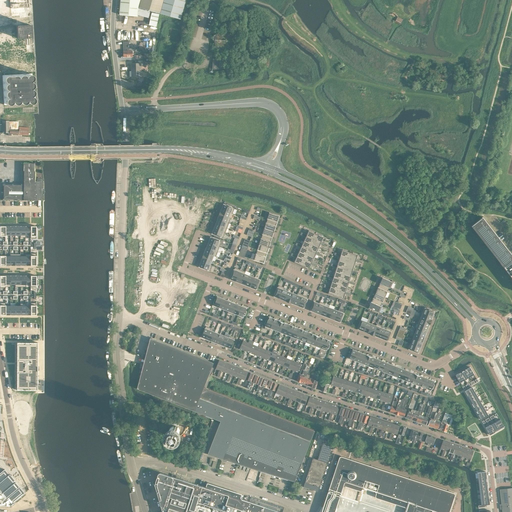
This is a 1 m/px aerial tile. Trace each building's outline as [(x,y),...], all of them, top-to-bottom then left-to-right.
[(120,0),(120,15),(137,16),(138,6),(140,0),(120,0)] [(141,0),(139,8),(160,14),(163,0),(141,0)] [(163,0),(160,14),(180,19),(185,0),(163,0)] [(149,25),(156,27),(159,15),(151,13),(149,25)] [(397,17),(395,22),(397,23),(400,25),(403,20),(397,17)] [(20,38),(20,40),(22,40),(22,38),(31,37),(30,25),(16,26),(17,38),(20,38)] [(214,39),(215,42),(215,43),(215,45),(217,47),(218,48),(219,49),(220,50),(223,50),(225,51),(227,51),(228,50),(231,49),(232,48),(233,47),(235,45),(235,44),(236,42),(236,40),(236,38),(235,36),(235,35),(233,33),(232,32),(231,31),(229,30),(227,29),(226,29),(224,29),(223,30),(220,30),(219,31),(217,33),(216,34),(215,35),(215,38),(214,39)] [(124,57),(133,56),(132,48),(129,48),(129,49),(127,49),(129,48),(129,44),(130,44),(130,43),(129,43),(130,43),(130,41),(123,42),(123,51),(124,57)] [(153,54),(150,54),(144,53),(142,65),(150,67),(150,62),(151,62),(153,54)] [(2,75),(4,104),(33,103),(31,74),(2,75)] [(18,126),(19,121),(3,120),(2,132),(9,132),(9,134),(29,135),(29,127),(18,126)] [(3,200),(23,200),(41,200),(41,181),(34,181),(34,163),(23,163),(23,185),(4,185),(3,189),(4,189),(4,194),(3,194),(3,200)] [(223,204),(221,209),(230,212),(232,213),(234,208),(229,206),(229,205),(225,204),(225,205),(223,204)] [(228,217),(230,212),(221,209),(220,211),(219,214),(228,217)] [(279,216),(269,213),(267,218),(272,220),(271,224),(275,226),(279,216)] [(228,217),(219,214),(218,216),(217,218),(228,223),(230,218),(228,217)] [(217,218),(215,223),(226,227),(228,223),(217,218)] [(274,231),(275,226),(271,224),(272,220),(267,218),(264,228),(274,231)] [(511,257),(481,218),(472,225),(511,275),(511,257)] [(215,223),(214,228),(224,232),(226,227),(215,223)] [(214,228),(212,233),(222,237),(224,232),(214,228)] [(272,237),(274,231),(264,228),(263,228),(261,234),(262,234),(261,238),(266,240),(267,235),(272,237)] [(315,233),(308,230),(306,234),(305,235),(313,239),(315,233)] [(321,241),(323,237),(315,233),(313,239),(320,242),(321,241)] [(269,247),(272,237),(267,235),(266,240),(261,238),(259,244),(269,247)] [(313,239),(305,235),(305,236),(303,241),(310,244),(313,239)] [(208,242),(220,247),(221,242),(219,241),(220,240),(211,237),(210,237),(208,242)] [(320,243),(320,242),(313,239),(310,244),(318,248),(320,243)] [(310,244),(303,241),(301,245),(300,246),(308,249),(310,244)] [(218,251),(220,247),(208,242),(207,247),(218,251)] [(267,252),(269,247),(259,244),(256,254),(261,255),(262,251),(267,252)] [(318,248),(310,244),(308,249),(316,253),(316,252),(318,248)] [(308,249),(300,246),(300,247),(298,251),(306,254),(308,249)] [(216,256),(218,251),(207,247),(205,252),(213,255),(214,255),(213,256),(216,256)] [(247,250),(244,249),(241,247),(238,256),(244,258),(246,254),(247,250)] [(316,253),(308,249),(306,254),(313,258),(315,254),(316,253)] [(351,252),(343,250),(341,254),(341,255),(349,258),(351,252)] [(267,252),(262,251),(261,255),(256,254),(255,254),(253,259),(264,263),(267,252)] [(303,260),(306,254),(298,251),(296,255),(296,256),(303,260)] [(211,260),(213,255),(205,252),(204,252),(203,254),(202,256),(211,260)] [(358,255),(351,252),(349,258),(357,261),(357,260),(358,255)] [(313,258),(306,254),(303,260),(311,263),(311,262),(313,258)] [(211,260),(202,256),(201,259),(201,260),(201,261),(210,265),(212,260),(211,260)] [(303,260),(296,256),(295,257),(293,262),(301,265),(303,260)] [(311,263),(303,260),(301,265),(308,269),(310,264),(311,263)] [(210,265),(201,261),(199,266),(199,267),(208,271),(208,270),(210,271),(212,266),(212,265),(210,265)] [(240,270),(235,267),(230,279),(236,281),(240,270)] [(245,271),(240,270),(236,281),(241,283),(244,274),(245,271)] [(249,276),(244,274),(241,283),(246,285),(249,276)] [(254,278),(249,276),(246,285),(251,287),(254,278)] [(260,280),(254,278),(251,287),(256,289),(257,286),(258,286),(260,282),(259,282),(260,280)] [(392,282),(383,278),(378,287),(383,290),(385,285),(389,287),(392,282)] [(284,287),(279,285),(274,296),(279,298),(283,289),(284,287)] [(385,297),(389,287),(385,285),(383,290),(378,287),(376,293),(385,297)] [(336,296),(338,291),(330,288),(330,289),(328,294),(336,296)] [(287,291),(283,289),(279,298),(284,300),(287,291)] [(292,293),(287,291),(284,300),(286,301),(289,302),(292,293)] [(346,293),(338,291),(336,296),(344,299),(346,294),(346,293)] [(297,295),(292,293),(289,302),(291,303),(294,304),(297,295)] [(303,295),(298,293),(297,295),(294,304),(298,306),(303,295)] [(380,306),(385,297),(376,293),(373,298),(378,300),(376,304),(380,306)] [(308,297),(303,295),(298,306),(303,308),(308,297)] [(214,305),(219,307),(222,299),(217,297),(216,300),(215,299),(213,303),(215,304),(214,305)] [(378,312),(380,306),(376,304),(378,300),(373,298),(369,308),(378,312)] [(227,300),(222,299),(219,307),(224,309),(227,300)] [(232,302),(227,300),(224,309),(228,311),(232,302)] [(325,303),(320,301),(319,304),(316,312),(320,314),(324,306),(325,303)] [(237,304),(232,302),(228,311),(227,313),(232,315),(233,313),(237,304)] [(319,304),(314,302),(311,310),(316,312),(319,304)] [(237,304),(233,313),(238,315),(241,306),(237,304)] [(246,308),(241,306),(238,315),(243,317),(246,308)] [(329,307),(324,306),(320,314),(325,316),(329,307)] [(333,309),(329,307),(325,316),(330,318),(333,309)] [(423,313),(432,317),(434,312),(431,310),(427,308),(427,309),(425,308),(423,313)] [(338,311),(333,309),(330,318),(335,320),(338,311)] [(343,313),(338,311),(335,320),(340,322),(341,319),(342,319),(343,315),(342,315),(343,313)] [(431,319),(432,317),(423,313),(421,318),(431,322),(432,319),(431,319)] [(274,319),(269,317),(267,321),(266,320),(265,324),(266,324),(264,328),(270,330),(270,328),(274,319)] [(431,322),(421,318),(419,323),(428,327),(429,325),(430,325),(431,322)] [(279,321),(274,319),(270,328),(275,330),(279,321)] [(367,322),(361,320),(358,329),(363,331),(367,322)] [(284,323),(279,321),(275,330),(281,332),(284,323)] [(371,324),(367,322),(363,331),(368,333),(371,324)] [(289,325),(284,323),(281,332),(286,334),(289,325)] [(426,332),(428,327),(419,323),(417,328),(426,332)] [(376,326),(371,324),(368,333),(370,334),(372,335),(376,326)] [(294,327),(289,325),(286,334),(291,336),(294,327)] [(201,337),(206,339),(210,330),(211,328),(206,326),(201,337)] [(381,328),(376,326),(372,335),(375,336),(377,336),(381,328)] [(299,329),(294,327),(291,336),(296,338),(299,329)] [(386,330),(381,328),(377,336),(382,338),(386,330)] [(424,337),(426,332),(417,328),(415,333),(424,337)] [(304,331),(299,329),(296,338),(301,340),(304,331)] [(215,332),(210,330),(206,339),(211,341),(215,332)] [(391,332),(386,330),(382,338),(387,340),(391,332)] [(309,333),(304,331),(301,340),(306,342),(309,333)] [(219,334),(215,332),(211,341),(216,343),(219,334)] [(314,335),(309,333),(306,342),(311,344),(314,335)] [(424,337),(415,333),(413,338),(422,342),(424,337)] [(224,336),(219,334),(216,343),(221,345),(224,336)] [(320,337),(314,335),(311,344),(310,346),(315,348),(316,346),(320,337)] [(229,338),(224,336),(221,345),(225,346),(229,338)] [(325,339),(320,337),(316,346),(321,348),(325,339)] [(214,363),(150,338),(151,339),(138,389),(137,388),(137,389),(218,420),(217,423),(219,424),(207,454),(295,482),(314,431),(315,431),(204,388),(214,363)] [(234,340),(229,338),(225,346),(231,348),(234,340)] [(413,338),(411,344),(420,347),(422,342),(413,338)] [(330,341),(325,339),(321,348),(320,350),(325,352),(327,348),(328,348),(329,345),(328,344),(330,341)] [(239,348),(244,350),(247,342),(242,340),(239,348)] [(37,342),(16,342),(16,389),(37,389),(37,342)] [(247,342),(244,350),(249,352),(252,344),(247,342)] [(249,352),(254,354),(257,346),(252,344),(249,352)] [(420,347),(411,344),(409,349),(418,352),(420,347)] [(257,346),(254,354),(259,356),(262,348),(257,346)] [(262,348),(259,356),(264,358),(267,350),(262,348)] [(358,351),(353,349),(349,358),(354,360),(358,351)] [(267,350),(264,358),(268,360),(272,352),(267,350)] [(362,353),(358,351),(354,360),(359,362),(362,353)] [(272,352),(268,360),(273,362),(276,354),(272,352)] [(367,355),(362,353),(359,362),(364,364),(367,355)] [(281,356),(276,354),(273,362),(278,364),(281,356)] [(372,357),(367,355),(364,364),(368,366),(372,357)] [(281,356),(278,364),(283,366),(286,358),(281,356)] [(377,359),(372,357),(368,366),(373,368),(377,359)] [(286,358),(283,366),(288,368),(291,360),(286,358)] [(381,361),(377,359),(373,368),(378,370),(381,361)] [(215,368),(220,370),(224,362),(219,360),(215,368)] [(291,360),(288,368),(292,370),(296,362),(291,360)] [(386,363),(381,361),(378,370),(383,371),(386,363)] [(220,370),(225,372),(228,364),(224,362),(220,370)] [(296,362),(292,370),(298,372),(298,370),(298,369),(301,364),(296,362)] [(391,364),(386,363),(383,371),(387,373),(391,364)] [(228,364),(225,372),(230,374),(233,366),(228,364)] [(396,366),(391,364),(387,373),(392,375),(396,366)] [(230,374),(235,376),(238,368),(233,366),(230,374)] [(401,368),(396,366),(392,375),(397,377),(401,368)] [(299,373),(296,381),(301,382),(305,371),(307,368),(305,367),(302,375),(299,373)] [(470,367),(466,370),(470,378),(475,375),(470,367)] [(238,368),(235,376),(239,378),(243,370),(238,368)] [(346,378),(346,379),(353,381),(356,373),(342,368),(339,376),(346,378)] [(405,370),(401,368),(397,377),(402,379),(405,370)] [(243,370),(239,378),(244,380),(248,372),(243,370)] [(402,379),(407,381),(410,372),(405,370),(402,379)] [(466,370),(461,373),(465,380),(470,378),(466,370)] [(306,384),(309,375),(307,374),(308,372),(305,371),(301,382),(306,384)] [(415,374),(410,372),(407,381),(411,383),(415,374)] [(461,373),(456,376),(460,383),(465,380),(461,373)] [(312,376),(309,375),(306,384),(310,386),(315,375),(313,374),(312,376)] [(411,383),(416,384),(420,376),(415,374),(411,383)] [(251,390),(251,389),(254,383),(256,383),(259,376),(254,375),(249,389),(251,390)] [(424,377),(420,376),(416,384),(421,386),(424,377)] [(421,386),(426,388),(429,379),(424,377),(421,386)] [(260,393),(261,390),(263,386),(265,387),(268,380),(263,378),(258,392),(260,393)] [(323,382),(320,390),(326,392),(330,380),(327,379),(326,384),(323,382)] [(429,379),(426,388),(431,390),(434,381),(429,379)] [(269,397),(271,394),(272,390),(275,391),(278,384),(273,382),(268,393),(268,395),(267,395),(267,397),(269,397)] [(284,386),(279,384),(275,393),(280,395),(284,386)] [(280,395),(285,397),(289,388),(284,386),(280,395)] [(472,387),(465,391),(467,396),(475,392),(472,387)] [(285,397),(290,399),(293,390),(289,388),(285,397)] [(295,400),(298,392),(293,390),(290,399),(295,400)] [(300,402),(303,394),(298,392),(295,400),(300,402)] [(475,392),(467,396),(470,401),(478,396),(475,392)] [(305,404),(308,396),(303,394),(300,402),(305,404)] [(478,396),(470,401),(473,405),(480,401),(478,396)] [(403,409),(406,402),(406,400),(407,400),(407,398),(404,397),(403,399),(404,400),(399,415),(404,417),(406,410),(403,409)] [(389,412),(394,413),(397,406),(398,402),(399,399),(397,399),(394,406),(391,405),(389,412)] [(402,399),(401,403),(398,402),(397,406),(394,413),(399,415),(404,400),(403,399),(402,399)] [(480,401),(473,405),(475,410),(483,406),(480,401)] [(421,415),(425,405),(422,404),(422,406),(416,421),(421,423),(424,416),(421,415)] [(415,410),(414,413),(412,420),(416,421),(422,406),(420,405),(418,411),(415,410)] [(483,406),(475,410),(478,415),(486,410),(483,406)] [(426,425),(432,407),(429,407),(426,417),(424,416),(421,423),(426,425)] [(345,416),(347,417),(350,410),(345,409),(340,423),(342,424),(345,416)] [(406,418),(411,419),(412,420),(414,413),(413,413),(414,411),(412,410),(411,412),(408,411),(406,418)] [(486,410),(478,415),(481,420),(489,415),(486,410)] [(354,419),(357,420),(359,413),(355,412),(350,426),(350,427),(352,428),(354,419)] [(428,425),(433,427),(437,413),(435,413),(433,419),(430,418),(428,425)] [(366,423),(368,416),(364,415),(359,429),(361,430),(362,426),(364,422),(366,423)] [(442,419),(439,429),(441,430),(446,432),(451,418),(448,417),(446,421),(442,419)] [(500,419),(495,422),(499,429),(504,427),(500,419)] [(495,422),(490,425),(495,432),(499,429),(495,422)] [(490,425),(485,427),(490,435),(495,432),(490,425)] [(174,436),(174,437),(175,436),(176,436),(177,436),(177,435),(178,435),(178,434),(178,433),(179,433),(179,432),(179,431),(179,430),(179,429),(179,428),(178,428),(178,427),(177,427),(176,427),(176,426),(175,426),(175,427),(174,426),(173,426),(172,426),(171,426),(171,427),(170,427),(170,428),(170,429),(169,429),(169,430),(170,430),(169,432),(169,433),(169,434),(170,435),(171,435),(172,435),(172,436),(173,436),(174,436)] [(396,440),(395,443),(398,444),(400,438),(401,434),(404,436),(406,428),(401,426),(396,440)] [(417,432),(408,428),(405,435),(409,437),(408,439),(414,441),(417,432)] [(426,435),(423,433),(423,434),(417,432),(414,441),(413,443),(416,443),(417,441),(419,442),(417,447),(421,449),(423,442),(424,441),(426,435)] [(424,441),(425,441),(425,442),(428,443),(427,445),(429,446),(430,444),(433,445),(435,438),(426,435),(424,441)] [(332,444),(322,441),(316,460),(311,458),(302,487),(317,491),(332,444)] [(155,483),(155,484),(162,510),(162,511),(449,511),(455,495),(455,494),(454,493),(453,493),(414,480),(342,456),(341,456),(340,456),(340,457),(339,457),(339,458),(327,495),(331,496),(331,497),(329,497),(328,497),(327,497),(325,502),(325,503),(326,504),(334,507),(335,507),(336,506),(337,505),(338,501),(338,500),(337,500),(337,499),(334,499),(335,497),(339,499),(340,497),(340,495),(343,488),(343,487),(344,487),(344,486),(345,486),(346,487),(359,491),(360,491),(361,491),(362,490),(362,489),(363,487),(365,480),(379,485),(377,490),(377,491),(377,492),(378,492),(378,493),(407,502),(415,504),(413,510),(412,511),(281,511),(161,473),(160,473),(159,473),(158,473),(158,474),(155,483)] [(0,505),(9,506),(11,505),(14,503),(13,502),(19,498),(24,493),(15,482),(16,482),(9,474),(8,474),(0,463),(0,505)] [(511,511),(511,487),(499,489),(501,511),(511,511)]
